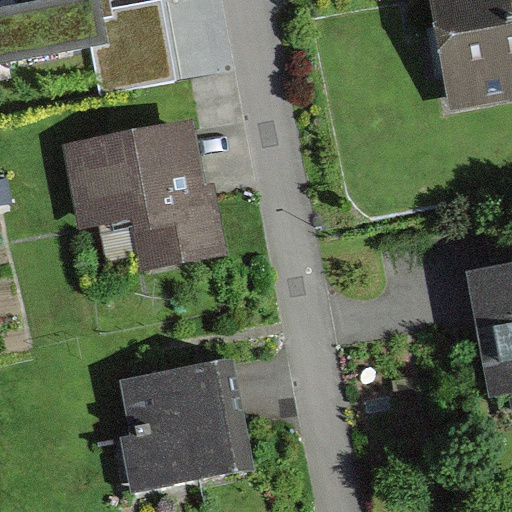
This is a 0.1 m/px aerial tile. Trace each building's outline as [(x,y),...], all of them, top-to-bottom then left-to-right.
[(36,0),(38,10),(1,19),(0,19),(0,76),(92,61),(101,98),(177,86),(164,5),(134,9),(132,0),(36,0)] [(511,0),(424,0),(446,118),(511,105),(511,0)] [(196,131),(61,151),(75,241),(131,232),(138,281),(227,267),(216,194),(206,196),(201,165),(196,131)] [(511,276),(484,281),(506,395),(511,394),(511,276)] [(235,369),(121,390),(131,445),(120,447),(131,502),(256,479),(240,393),(235,369)]
